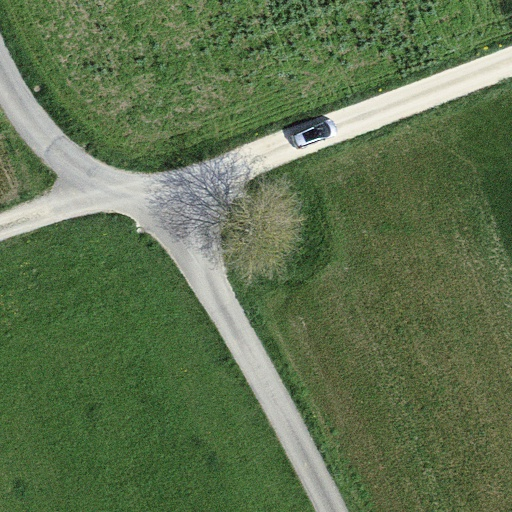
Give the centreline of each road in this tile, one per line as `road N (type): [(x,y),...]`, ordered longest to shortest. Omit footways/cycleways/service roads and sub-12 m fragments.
road 1 (track): [(511,54),(146,192),(0,225)]
road 2 (residential): [(334,511),(216,294),(146,192)]
road 3 (track): [(146,192),(71,161),(27,117),(0,71)]
